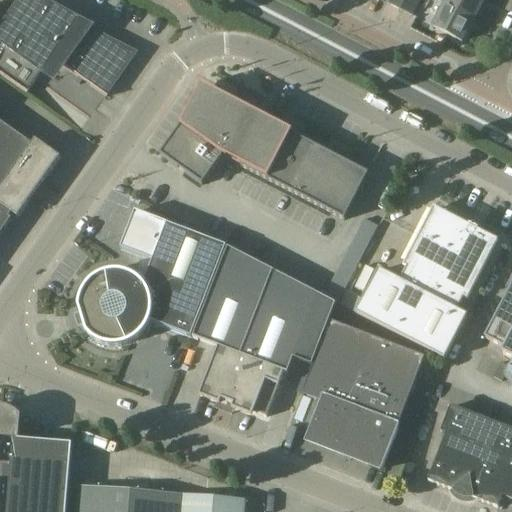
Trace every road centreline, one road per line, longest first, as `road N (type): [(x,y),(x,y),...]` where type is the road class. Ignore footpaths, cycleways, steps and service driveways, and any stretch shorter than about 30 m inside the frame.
road 1 (residential): [(511,184),(234,42),(199,45),(0,314)]
road 2 (residential): [(0,361),(380,511)]
road 3 (primary): [(267,10),(479,117)]
road 4 (residential): [(489,97),(303,0)]
road 5 (unknown): [(511,261),(458,383),(468,398),(511,417)]
